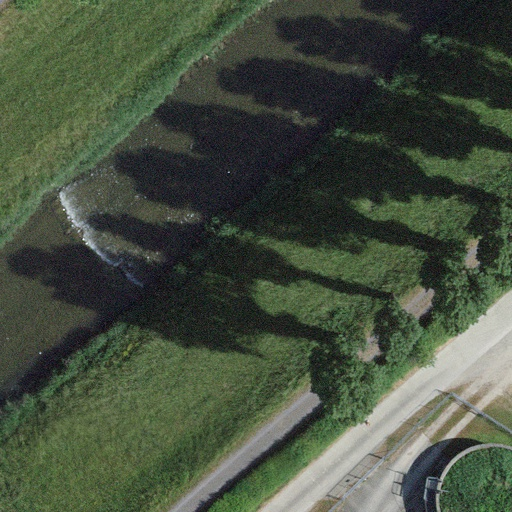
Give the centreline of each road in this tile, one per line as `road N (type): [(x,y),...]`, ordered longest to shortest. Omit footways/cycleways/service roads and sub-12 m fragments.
road 1 (track): [(511,225),(192,511)]
road 2 (track): [(511,327),(303,511)]
road 3 (track): [(0,101),(116,0)]
